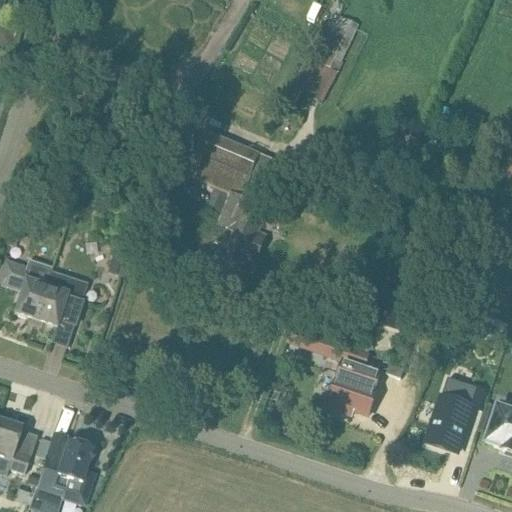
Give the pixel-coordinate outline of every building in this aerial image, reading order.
[(315,62),(299,94),(324,105),(361,27),(340,18),(318,64),(315,62)] [(7,28),(0,34),(0,49),(1,51),(14,40),(19,28),(15,21),(7,26),(7,28)] [(468,113),(466,120),(482,126),(484,119),(468,113)] [(259,187),(261,188),(272,163),(206,136),(188,178),(200,182),(232,195),(243,200),(246,193),(255,196),(259,187)] [(422,144),(400,140),(396,164),(418,169),(422,144)] [(511,158),(509,157),(497,188),(511,193),(511,158)] [(243,200),(232,195),(218,226),(229,231),(216,261),(240,271),(246,257),(257,261),(265,241),(254,237),(261,219),(267,222),(275,203),(258,196),(261,188),(259,187),(255,196),(246,193),(243,200)] [(2,245),(16,250),(21,237),(7,232),(2,245)] [(131,264),(114,258),(108,275),(125,281),(131,264)] [(35,324),(52,270),(29,263),(26,271),(5,264),(2,275),(25,283),(13,317),(35,324)] [(51,275),(52,270),(35,324),(56,331),(58,324),(73,329),(87,286),(51,275)] [(376,330),(400,334),(406,298),(382,294),(376,330)] [(507,331),(494,325),(489,335),(501,342),(507,331)] [(288,345),(304,350),(309,335),(293,330),(288,345)] [(366,354),(330,342),(324,357),(344,364),(328,410),(344,415),(345,410),(368,418),(377,393),(375,393),(376,390),(360,385),(359,385),(363,373),(364,373),(370,355),(368,355),(366,354)] [(366,354),(368,355),(374,350),(368,342),(361,347),(366,354)] [(405,372),(389,367),(386,376),(401,382),(405,372)] [(475,390),(445,380),(423,445),(454,455),(475,390)] [(511,414),(498,410),(486,445),(503,451),(503,453),(511,456),(511,414)] [(0,423),(0,476),(6,479),(8,472),(24,477),(29,462),(14,456),(16,450),(22,431),(0,423)] [(57,511),(61,502),(84,509),(95,476),(86,473),(88,464),(93,462),(91,457),(92,453),(88,451),(85,447),(81,449),(67,445),(60,466),(49,462),(45,461),(45,463),(29,511),(57,511)] [(41,445),(36,460),(45,463),(45,461),(50,447),(41,445)]
